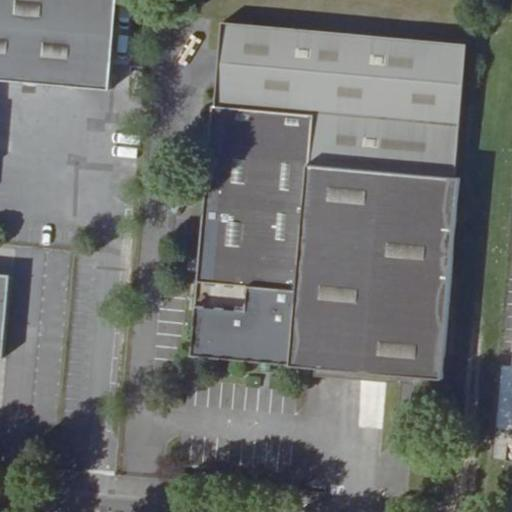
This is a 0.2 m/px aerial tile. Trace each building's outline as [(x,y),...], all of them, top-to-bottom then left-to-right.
[(118,0),(0,0),(0,87),(75,94),(77,77),(111,81),(118,0)] [(312,169),(463,184),(475,39),(219,18),(213,112),(315,122),(312,169)] [(109,98),(111,81),(77,77),(75,94),(109,98)] [(192,363),(447,384),(463,184),(312,169),(315,122),(213,112),(192,363)] [(0,285),(0,369),(3,370),(13,287),(0,285)]
